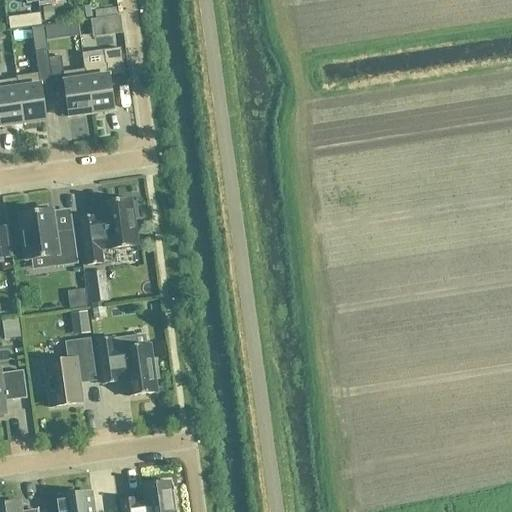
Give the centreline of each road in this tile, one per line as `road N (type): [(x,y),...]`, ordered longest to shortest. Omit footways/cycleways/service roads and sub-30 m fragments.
road 1 (residential): [(126,0),(145,131),(142,163),(0,183)]
road 2 (residential): [(0,470),(172,449),(185,457),(196,511)]
